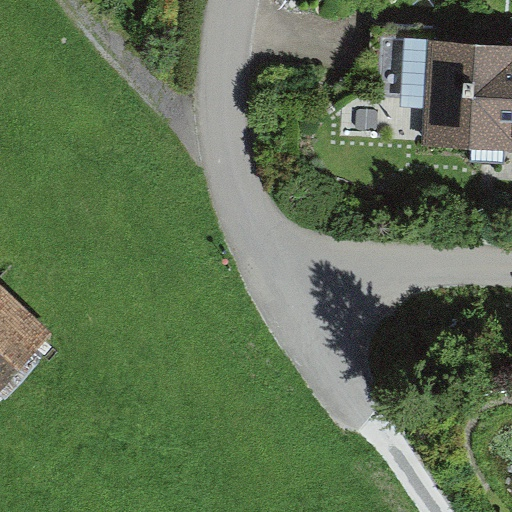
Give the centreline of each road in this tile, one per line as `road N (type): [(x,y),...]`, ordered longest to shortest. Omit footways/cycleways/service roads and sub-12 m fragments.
road 1 (unclassified): [(268,266),(432,511)]
road 2 (residential): [(268,266),(217,153),(216,84),(231,0)]
road 3 (residential): [(511,277),(268,266)]
road 4 (track): [(71,0),(217,153)]
